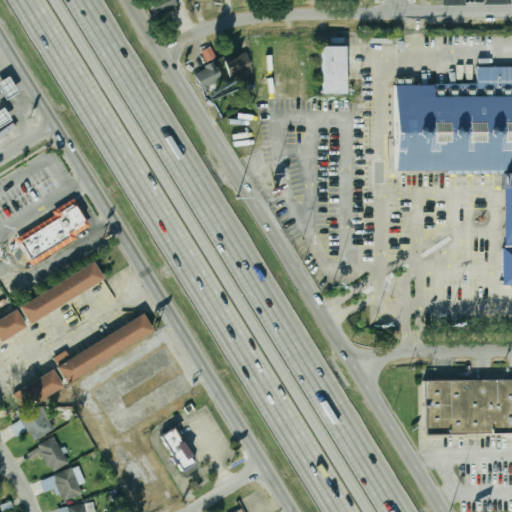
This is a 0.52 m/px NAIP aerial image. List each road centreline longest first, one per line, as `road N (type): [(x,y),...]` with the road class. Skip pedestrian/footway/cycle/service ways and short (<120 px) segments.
road 1 (primary): [(447,511),(131,0)]
road 2 (motorway): [(29,0),(344,511)]
road 3 (motorway): [(397,511),(82,0)]
road 4 (motorway): [(370,511),(58,0)]
road 5 (tertiary): [(163,54),(267,17),(511,11)]
road 6 (primary): [(114,220),(293,511)]
road 7 (residential): [(391,353),(511,351)]
